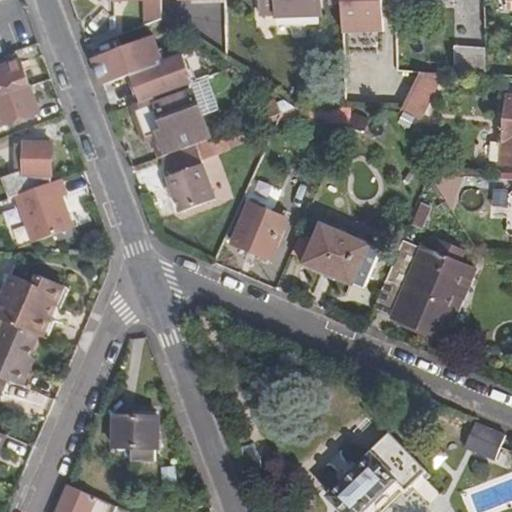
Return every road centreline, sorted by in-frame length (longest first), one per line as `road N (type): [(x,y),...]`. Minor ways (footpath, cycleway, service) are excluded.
road 1 (residential): [(146,275),(174,274),(511,415)]
road 2 (residential): [(49,0),(146,275)]
road 3 (residential): [(146,275),(119,307),(31,511)]
road 4 (residential): [(237,511),(146,275)]
